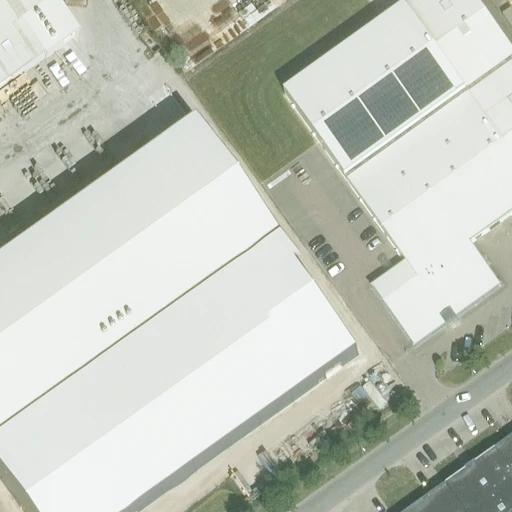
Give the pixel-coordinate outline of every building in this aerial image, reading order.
[(0,0),(0,90),(43,60),(20,27),(53,4),(49,0),(0,0)] [(88,0),(108,31),(129,18),(117,0),(88,0)] [(511,51),(475,0),(419,0),(284,96),(347,184),(406,266),(372,290),(414,349),(500,287),(470,245),(511,214),(511,51)] [(132,55),(149,37),(135,25),(119,43),(132,55)] [(0,262),(0,437),(276,240),(194,124),(0,262)] [(511,511),(511,440),(419,507),(411,511),(511,511)]
